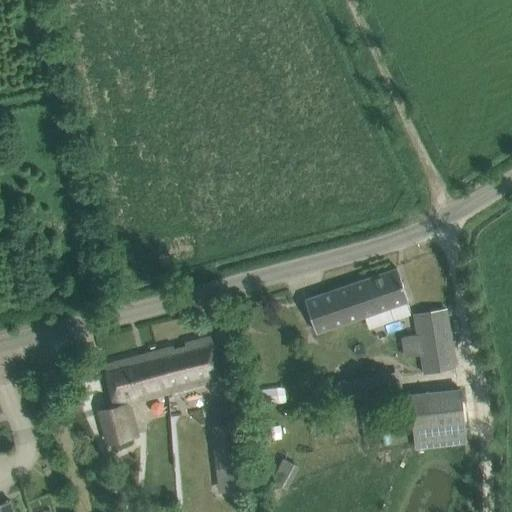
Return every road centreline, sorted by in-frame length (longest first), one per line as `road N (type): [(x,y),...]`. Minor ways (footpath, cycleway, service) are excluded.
road 1 (unclassified): [(511,185),(461,218),(131,317),(0,347)]
road 2 (track): [(356,0),(461,218),(490,511)]
